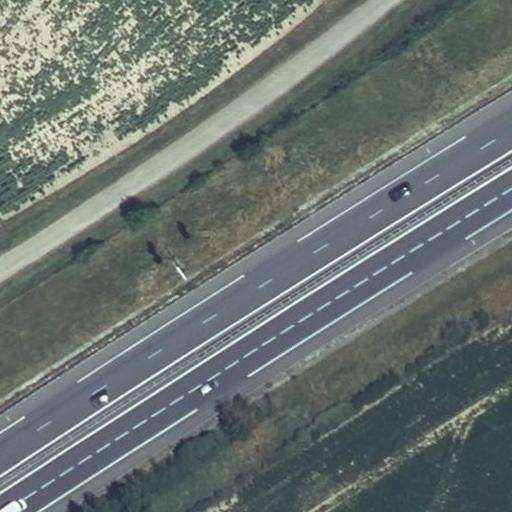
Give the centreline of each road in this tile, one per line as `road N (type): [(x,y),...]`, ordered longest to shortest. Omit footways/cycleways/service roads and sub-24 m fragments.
road 1 (motorway): [(511,130),(0,454)]
road 2 (motorway): [(3,511),(511,188)]
